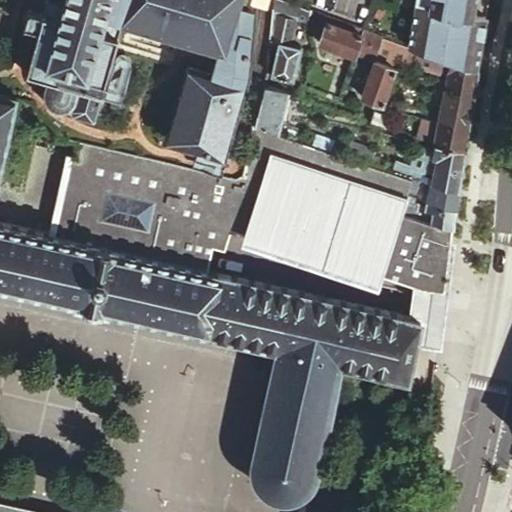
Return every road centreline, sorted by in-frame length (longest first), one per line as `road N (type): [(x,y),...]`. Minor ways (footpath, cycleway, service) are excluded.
road 1 (tertiary): [(510,263),(457,511)]
road 2 (tertiary): [(511,142),(500,241),(510,263)]
